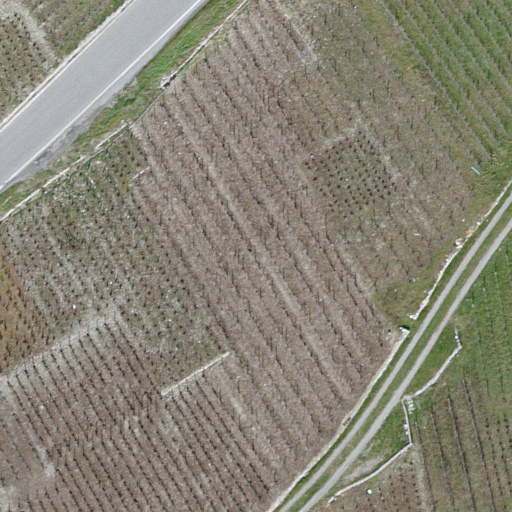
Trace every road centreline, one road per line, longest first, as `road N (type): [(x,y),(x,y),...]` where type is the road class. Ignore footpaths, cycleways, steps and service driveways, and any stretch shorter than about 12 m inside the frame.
road 1 (track): [(511,206),(346,451),(288,511)]
road 2 (tertiary): [(0,168),(173,0)]
